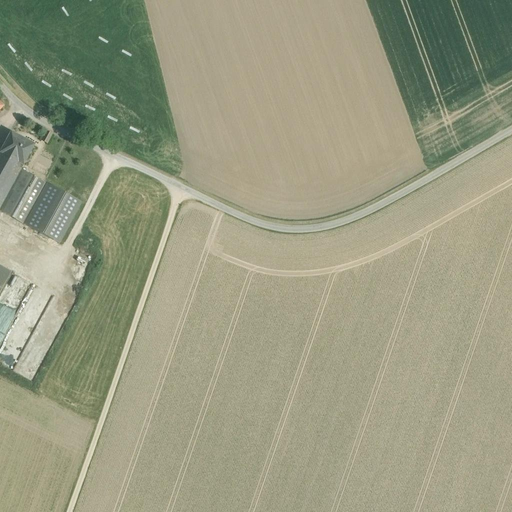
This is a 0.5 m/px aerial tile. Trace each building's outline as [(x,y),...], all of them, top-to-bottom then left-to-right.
[(46,131),(41,141),(47,144),(52,134),(46,131)] [(33,145),(11,133),(0,153),(0,154),(22,167),(33,145)] [(28,213),(42,187),(44,182),(25,172),(25,171),(24,171),(23,172),(20,170),(22,167),(0,154),(0,207),(15,179),(29,187),(12,218),(21,223),(28,227),(34,216),(32,215),(28,213)] [(15,179),(0,207),(0,211),(12,218),(29,187),(15,179)] [(42,187),(28,213),(32,215),(43,194),(46,189),(42,187)] [(21,223),(14,235),(21,238),(28,227),(21,223)] [(0,293),(11,273),(0,266),(0,293)]
